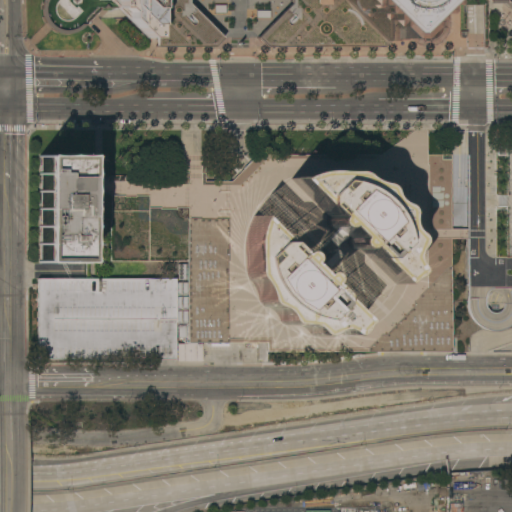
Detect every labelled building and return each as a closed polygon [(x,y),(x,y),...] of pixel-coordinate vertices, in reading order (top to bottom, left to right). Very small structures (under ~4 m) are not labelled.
[(155,0),(155,37),(146,37),(127,18),(121,8),(117,8),(117,3),(115,8),(101,8),(90,18),(81,27),(78,30),(74,32),(69,33),(65,34),(61,33),(56,32),(52,30),(49,27),(47,26),(46,24),(43,21),(42,17),(41,12),(40,8),(41,3),(42,0),(155,0)] [(257,37),(290,5),(290,0),(187,0),(188,6),(221,37),(214,47),(156,48),(156,0),(438,0),(397,41),(389,41),(382,46),(266,47),(257,37)] [(511,0),(511,11),(504,3),(491,2),(491,0),(511,0)] [(46,155),(52,155),(57,155),(62,154),(68,155),(73,155),(78,155),(83,154),(84,155),(85,155),(84,159),(84,164),(84,168),(85,174),(84,179),(84,183),(84,188),(85,191),(84,197),(84,202),(84,206),(85,208),(84,213),(84,218),(84,223),(85,226),(84,232),(84,237),(85,243),(84,251),(84,255),(85,261),(83,263),(73,262),(67,262),(62,263),(53,262),(47,262),(40,263),(40,262),(39,262),(40,254),(40,250),(39,244),(40,233),(39,226),(40,217),(40,213),(39,209),(40,199),(39,195),(39,191),(39,185),(39,180),(39,174),(40,161),(39,155),(40,155),(40,154),(46,155)] [(291,198),(396,305),(411,291),(403,275),(412,260),(398,244),(397,226),(385,219),(378,204),(363,201),(349,190),(311,190),(291,198)] [(249,232),(357,338),(344,353),(329,346),(311,355),(299,343),(279,342),(271,327),(257,322),(251,302),(242,293),(240,252),(249,232)] [(179,280),(179,265),(188,265),(188,280),(179,280)] [(176,278),(176,359),(38,359),(38,278),(176,278)] [(178,337),(178,325),(186,325),(186,337),(178,337)] [(418,481),(419,486),(395,489),(394,485),(418,481)]
